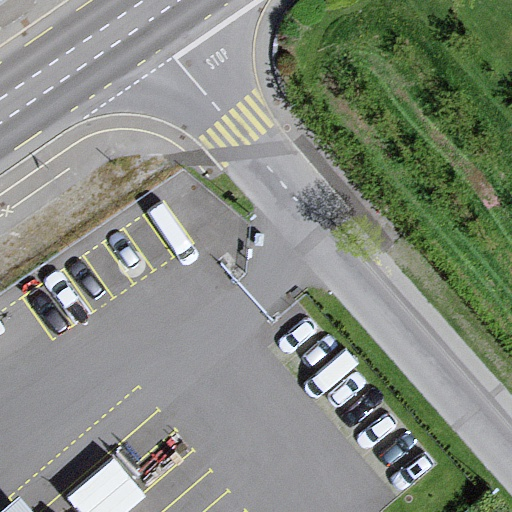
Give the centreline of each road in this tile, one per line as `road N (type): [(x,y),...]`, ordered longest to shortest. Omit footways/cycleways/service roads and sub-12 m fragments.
road 1 (residential): [(511,447),(134,19)]
road 2 (primary): [(134,19),(0,111)]
